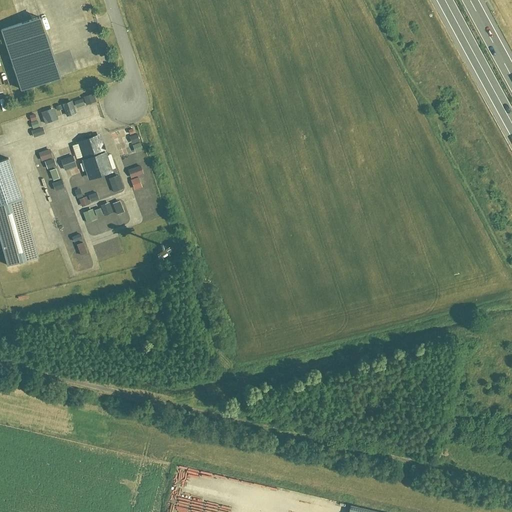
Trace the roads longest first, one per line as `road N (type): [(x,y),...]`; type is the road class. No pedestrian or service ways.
road 1 (track): [(511,486),(0,364)]
road 2 (motorway): [(444,0),(511,125)]
